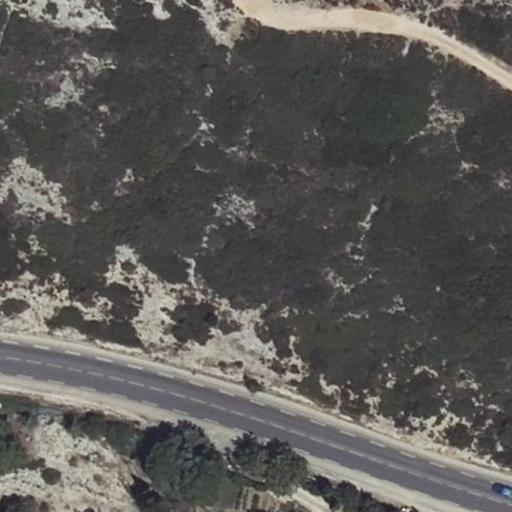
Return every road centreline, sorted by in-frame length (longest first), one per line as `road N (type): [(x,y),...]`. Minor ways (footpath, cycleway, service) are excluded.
road 1 (secondary): [(511,500),(204,402),(0,355)]
road 2 (track): [(252,0),(282,10),(389,14),(511,77)]
